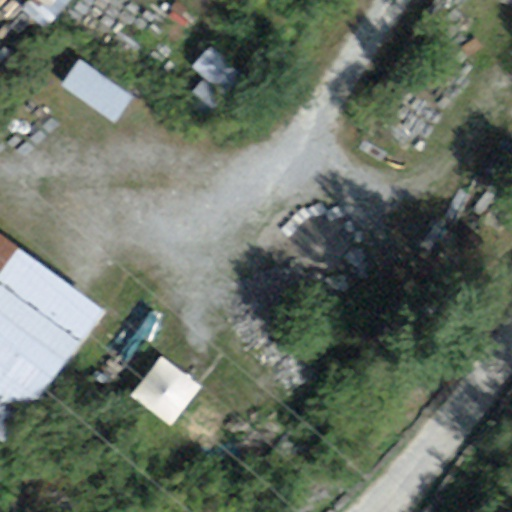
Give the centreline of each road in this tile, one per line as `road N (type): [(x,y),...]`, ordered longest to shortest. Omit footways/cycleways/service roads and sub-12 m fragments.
road 1 (track): [(393,0),(266,181),(209,237),(149,242)]
road 2 (track): [(278,163),(34,172)]
road 3 (track): [(379,511),(511,340)]
